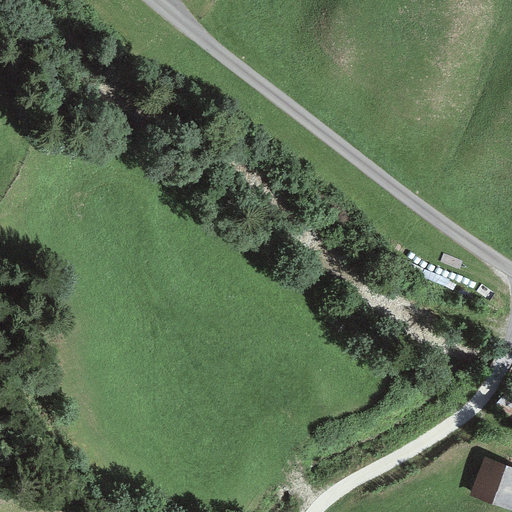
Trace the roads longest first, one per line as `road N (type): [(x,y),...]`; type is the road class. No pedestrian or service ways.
road 1 (unclassified): [(511,269),(154,0)]
road 2 (track): [(305,511),(326,489),(470,405),(511,346)]
